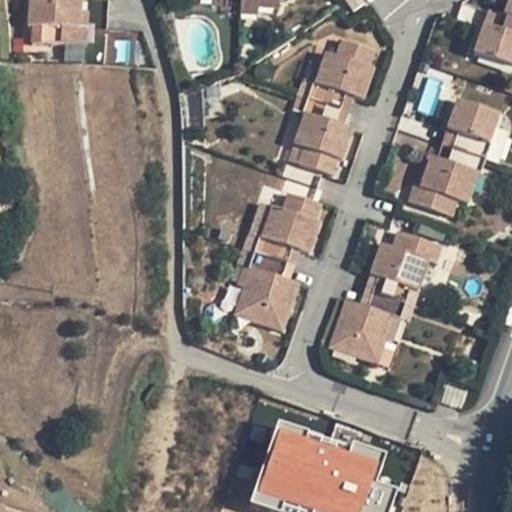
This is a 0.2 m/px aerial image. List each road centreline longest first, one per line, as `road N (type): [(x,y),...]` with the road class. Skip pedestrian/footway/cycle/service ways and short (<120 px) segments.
road 1 (residential): [(291,388),(201,360),(181,345),(173,317),(171,125),(137,0)]
road 2 (residential): [(411,25),(291,388)]
road 3 (residential): [(495,447),(291,388)]
